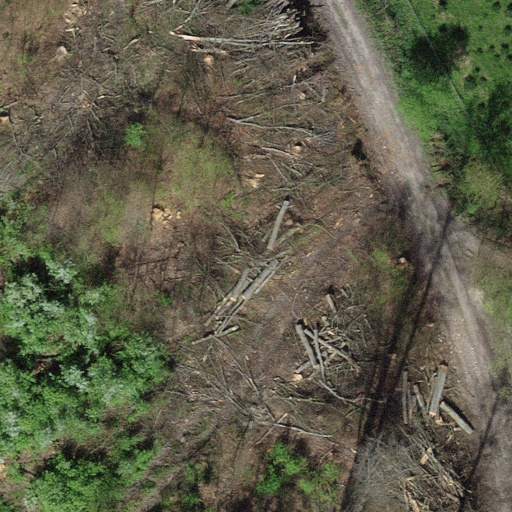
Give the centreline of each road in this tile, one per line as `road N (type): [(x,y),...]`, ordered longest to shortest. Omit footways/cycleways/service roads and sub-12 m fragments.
road 1 (track): [(333,0),(465,322)]
road 2 (track): [(465,322),(511,472)]
